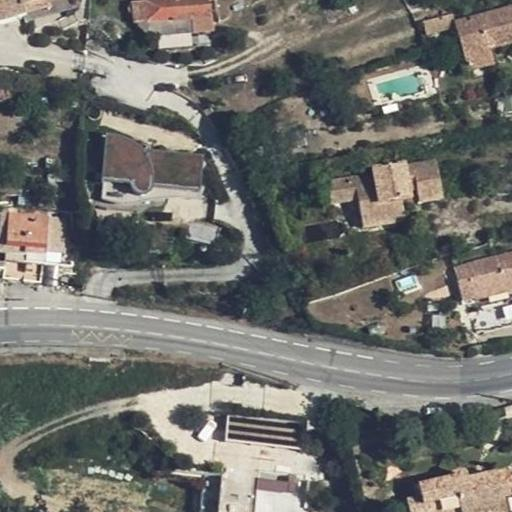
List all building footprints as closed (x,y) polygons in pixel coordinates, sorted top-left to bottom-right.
[(52,9),(49,0),(40,0),(18,7),(15,0),(0,0),(0,22),(0,24),(52,9)] [(127,2),(107,0),(104,0),(104,20),(127,22),(127,2)] [(173,0),(133,4),(135,23),(148,23),(149,38),(214,34),(211,0),(173,0)] [(511,7),(453,21),(467,70),(493,64),(490,50),(511,44),(511,7)] [(440,25),(453,21),(451,15),(439,18),(440,25)] [(252,94),(242,96),(245,104),(255,102),(252,94)] [(104,142),(101,186),(201,191),(204,147),(104,142)] [(360,224),(401,217),(397,205),(394,190),(402,188),(404,195),(412,194),(414,203),(439,197),(433,161),(399,167),(399,163),(369,169),(370,172),(343,177),(347,197),(354,196),(360,224)] [(347,197),(343,177),(319,181),(323,201),(347,197)] [(394,190),(397,205),(414,203),(412,194),(404,195),(402,188),(394,190)] [(52,217),(11,213),(10,218),(2,217),(0,236),(0,254),(25,257),(26,255),(64,258),(67,241),(50,239),(52,217)] [(511,253),(469,265),(473,279),(458,284),(463,300),(477,296),(479,301),(511,291),(511,253)] [(445,268),(421,268),(422,292),(445,292),(445,268)] [(306,430),(228,424),(226,451),(304,458),(306,430)] [(505,511),(502,498),(511,496),(511,480),(509,471),(464,480),(461,474),(457,474),(454,476),(453,480),(418,487),(421,501),(406,504),(407,511),(505,511)] [(223,486),(206,485),(204,511),(309,511),(312,483),(302,482),(224,476),(223,486)]
